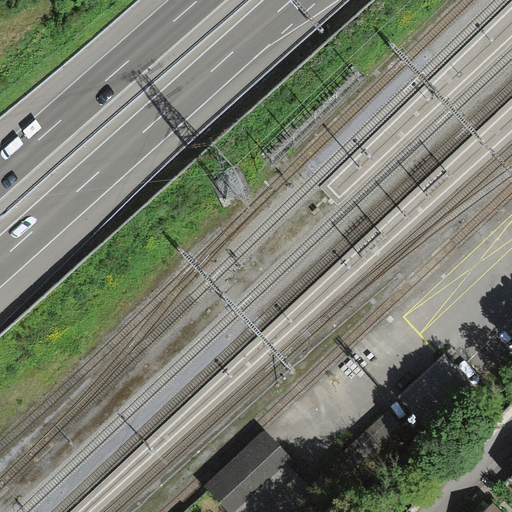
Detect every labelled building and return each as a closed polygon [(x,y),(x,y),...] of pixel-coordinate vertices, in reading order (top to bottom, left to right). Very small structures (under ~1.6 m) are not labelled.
[(445,354),(397,398),(432,436),(480,391),(445,354)] [(385,414),(318,468),(346,503),(413,449),(385,414)] [(308,419),(278,433),(288,456),(318,443),(308,419)] [(261,441),(210,489),(230,511),(274,511),(303,485),(261,441)] [(501,511),(490,501),(479,511),(501,511)]
